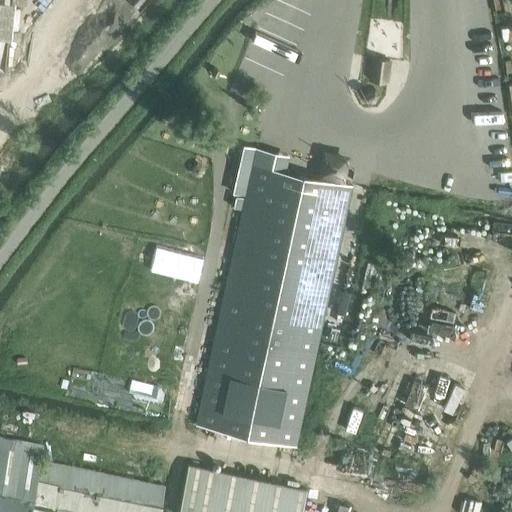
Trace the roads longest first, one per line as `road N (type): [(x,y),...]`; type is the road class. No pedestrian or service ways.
road 1 (unclassified): [(0,260),(211,0)]
road 2 (track): [(443,511),(511,299)]
